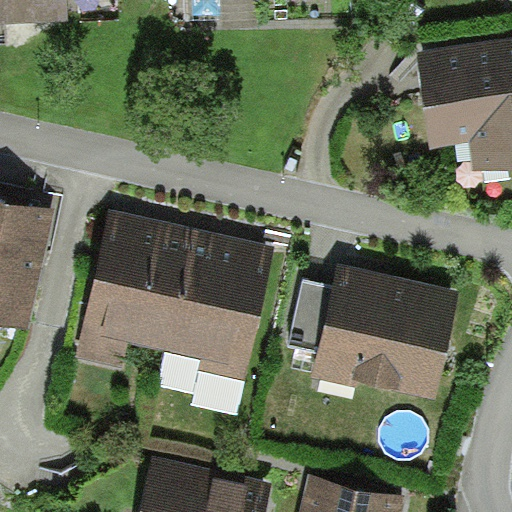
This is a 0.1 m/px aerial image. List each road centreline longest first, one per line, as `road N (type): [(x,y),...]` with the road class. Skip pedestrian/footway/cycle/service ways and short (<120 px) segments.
road 1 (residential): [(511,256),(34,139)]
road 2 (residential): [(511,368),(483,466),(495,511)]
